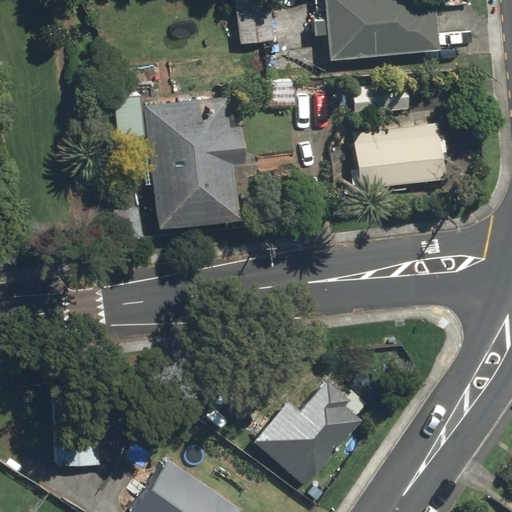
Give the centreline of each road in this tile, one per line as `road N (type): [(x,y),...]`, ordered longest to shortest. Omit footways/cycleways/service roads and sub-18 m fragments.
road 1 (residential): [(511,261),(0,322)]
road 2 (tertiary): [(384,511),(511,322)]
